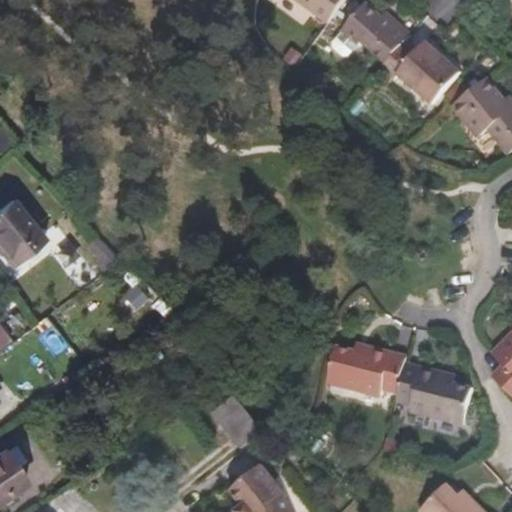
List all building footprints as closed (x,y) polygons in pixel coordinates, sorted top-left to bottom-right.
[(297,0),(330,24),(347,0),(297,0)] [(363,43),(387,65),(407,43),(413,37),(391,18),(386,23),(382,19),(367,6),(342,33),(343,34),(334,44),(334,49),(343,58),(348,57),(357,47),(358,48),(363,43)] [(387,14),(382,19),(386,23),(391,18),(387,14)] [(430,57),(421,50),(418,53),(407,43),(387,65),(382,71),(393,81),(398,75),(434,105),(461,74),(435,51),(430,57)] [(426,44),(421,50),(430,57),(435,51),(426,44)] [(511,110),(505,102),(489,79),(454,107),(478,137),(488,130),(508,156),(511,153),(511,110)] [(0,151),(2,155),(13,146),(0,129),(0,151)] [(12,201),(0,211),(0,247),(15,266),(45,244),(12,201)] [(108,272),(112,269),(123,261),(102,239),(93,248),(105,261),(101,266),(108,272)] [(138,277),(123,261),(112,269),(129,285),(138,277)] [(132,290),(125,296),(135,307),(142,301),(132,290)] [(0,348),(18,335),(8,320),(0,325),(0,348)] [(511,336),(509,340),(511,342),(511,347),(507,352),(499,360),(505,366),(494,377),(511,395),(511,336)] [(502,347),(507,352),(511,347),(511,342),(509,340),(502,347)] [(358,344),(356,352),(370,356),(372,348),(358,344)] [(370,356),(356,352),(338,347),(336,355),(329,385),(381,398),(383,394),(399,397),(407,365),(408,357),(372,348),(370,356)] [(441,381),(442,374),(407,365),(399,397),(398,401),(414,405),(413,409),(466,423),(474,389),(455,385),(441,381)] [(457,377),(442,374),(441,381),(455,385),(457,377)] [(252,443),(264,433),(235,396),(214,413),(244,450),(252,443)] [(0,503),(27,484),(4,453),(0,455),(0,503)] [(264,465),(232,490),(244,505),(237,511),(294,511),(286,493),(264,465)] [(467,505),(459,497),(448,486),(422,511),(485,511),(473,499),(467,505)] [(465,492),(459,497),(467,505),(473,499),(465,492)]
